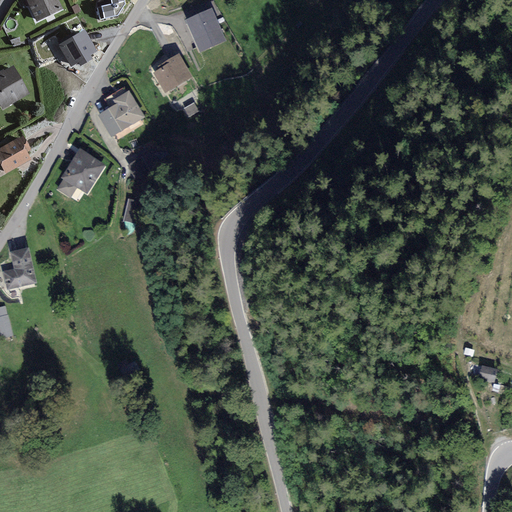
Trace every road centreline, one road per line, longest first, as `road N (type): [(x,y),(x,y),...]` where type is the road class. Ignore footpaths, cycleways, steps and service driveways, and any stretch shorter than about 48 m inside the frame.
road 1 (tertiary): [(432,0),(314,149),(230,230),(235,299),(288,511)]
road 2 (residential): [(0,241),(134,12)]
